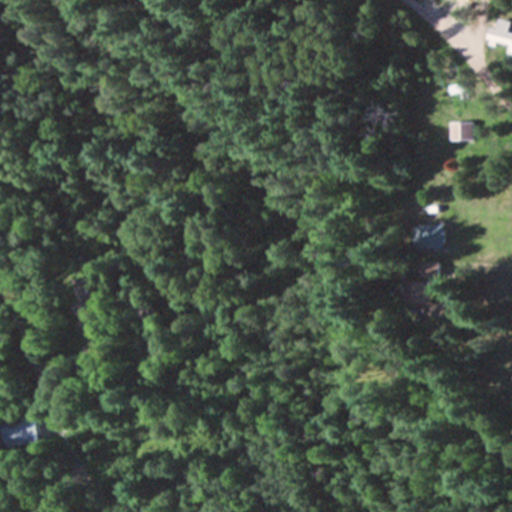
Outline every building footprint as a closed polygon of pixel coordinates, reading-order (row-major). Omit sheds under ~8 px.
[(511,56),(511,33),(511,34),(511,23),(511,21),(495,20),(492,45),(511,47),(511,56)] [(453,140),(477,140),(477,122),(453,122),(453,140)] [(447,226),(417,226),(417,249),(447,249),(447,226)] [(423,262),(423,279),(444,279),(444,262),(423,262)] [(409,305),(437,305),(437,282),(409,282),(409,305)] [(96,296),(80,296),(80,327),(96,327),(96,296)] [(0,426),(3,448),(44,443),(41,420),(0,426)]
